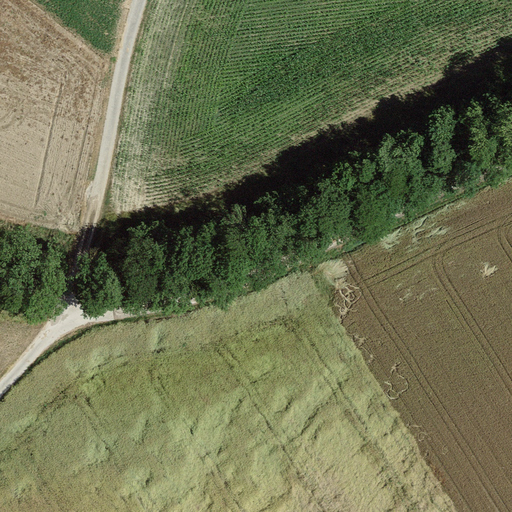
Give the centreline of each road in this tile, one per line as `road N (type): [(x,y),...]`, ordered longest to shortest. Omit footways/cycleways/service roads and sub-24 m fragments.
road 1 (track): [(511,163),(472,172),(266,267),(58,324)]
road 2 (track): [(0,388),(58,324),(103,176),(139,0)]
